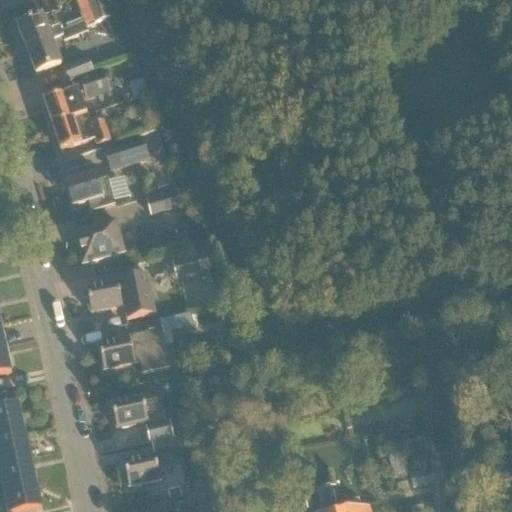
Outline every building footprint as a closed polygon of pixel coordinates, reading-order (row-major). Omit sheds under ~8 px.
[(75,0),(87,29),(111,20),(103,0),(75,0)] [(77,39),(73,29),(61,34),(54,15),(42,20),(42,19),(17,29),(27,53),(63,39),(65,44),(77,39)] [(107,23),(114,40),(123,36),(116,19),(107,23)] [(77,39),(88,34),(85,25),(73,29),(77,39)] [(53,48),(65,44),(63,39),(27,53),(36,77),(61,67),(53,48)] [(94,75),(88,60),(62,70),(68,85),(94,75)] [(81,80),(87,102),(110,95),(104,73),(81,80)] [(53,128),(87,117),(79,92),(45,104),(53,128)] [(87,117),(53,128),(61,153),(96,142),(98,148),(111,143),(105,123),(92,127),(89,117),(87,117)] [(149,163),(142,140),(104,152),(111,175),(149,163)] [(74,209),(89,205),(91,214),(116,207),(108,180),(97,183),(93,169),(69,176),(71,184),(67,186),(74,209)] [(151,218),(183,209),(178,192),(146,201),(151,218)] [(194,222),(182,226),(190,248),(203,243),(194,222)] [(74,234),(83,267),(125,255),(116,223),(74,234)] [(171,260),(176,281),(212,272),(207,252),(171,260)] [(155,316),(147,276),(119,282),(120,284),(86,291),(91,316),(95,315),(107,313),(125,309),(127,318),(128,322),(155,316)] [(168,312),(173,320),(182,314),(178,306),(168,312)] [(170,371),(166,348),(174,347),(171,334),(194,329),(192,316),(160,323),(162,332),(128,339),(129,341),(99,348),(104,372),(140,365),(142,377),(170,371)] [(0,378),(12,376),(6,349),(0,350),(0,378)] [(161,411),(157,394),(141,398),(142,400),(112,406),(117,431),(148,424),(146,414),(161,411)] [(19,407),(0,411),(0,440),(25,435),(19,407)] [(146,429),(150,445),(174,440),(170,424),(146,429)] [(0,466),(31,460),(25,435),(0,440),(0,466)] [(173,470),(170,453),(154,457),(154,459),(124,465),(129,490),(160,483),(158,473),(173,470)] [(403,454),(388,457),(393,480),(408,477),(403,454)] [(36,485),(31,460),(0,466),(0,482),(1,487),(2,492),(36,485)] [(41,511),(42,511),(36,485),(2,492),(3,496),(6,511),(41,511)] [(350,511),(340,511),(335,490),(300,499),(303,511),(370,511),(369,507),(350,511)]
